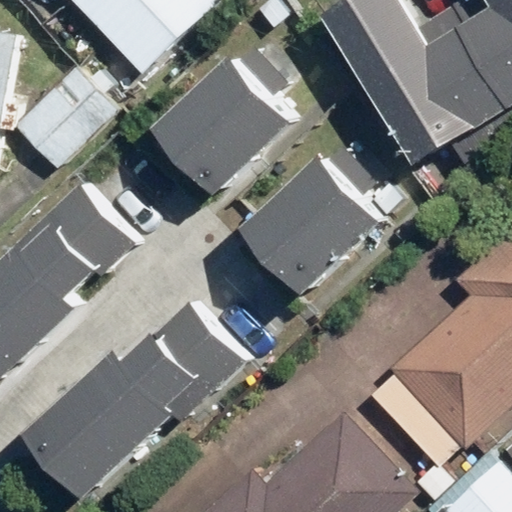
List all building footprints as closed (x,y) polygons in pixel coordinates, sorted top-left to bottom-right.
[(75,0),(142,71),(217,0),(75,0)] [(406,0),(322,0),(316,5),(419,168),(511,109),(511,0),(475,0),(426,31),(406,0)] [(8,106),(19,35),(0,31),(0,147),(2,134),(11,136),(16,107),(8,106)] [(152,131),(212,195),(293,120),(265,90),(279,76),(247,42),(152,131)] [(19,126),(58,166),(116,109),(77,69),(19,126)] [(242,234),(302,297),(382,222),(354,192),(369,179),(336,145),(242,234)] [(115,225),(76,186),(0,262),(0,387),(93,294),(88,290),(129,249),(110,230),(115,225)] [(487,287),(382,390),(454,463),(481,437),(492,448),(511,428),(511,229),(470,270),(487,287)] [(111,351),(18,434),(79,503),(239,361),(188,303),(121,362),(111,351)] [(273,461),(217,511),(413,511),(439,489),(359,405),(285,474),(273,461)] [(511,511),(511,446),(441,511),(511,511)]
